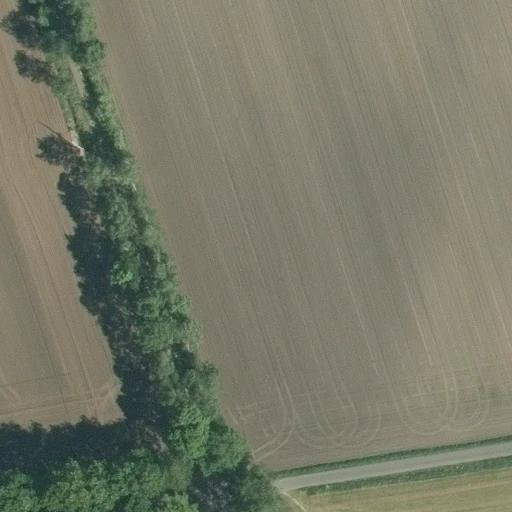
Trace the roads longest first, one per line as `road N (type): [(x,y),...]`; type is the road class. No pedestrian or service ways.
road 1 (unclassified): [(511,450),(259,490)]
road 2 (unclassified): [(259,490),(121,511)]
